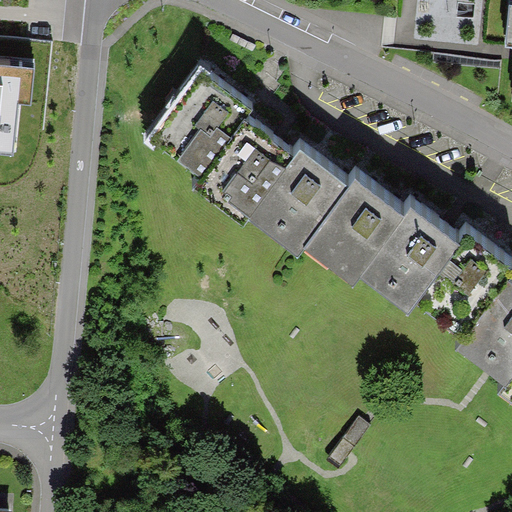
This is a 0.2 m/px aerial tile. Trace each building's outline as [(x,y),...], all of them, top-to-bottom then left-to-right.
[(511,0),(504,0),(501,46),(511,47),(511,49),(507,106),(511,106),(511,0)] [(0,148),(12,150),(18,95),(29,96),(32,61),(0,57),(0,148)] [(145,135),(199,174),(242,117),(250,105),(196,65),(145,135)] [(243,209),(287,151),(242,117),(199,174),(193,181),(238,215),(243,209)] [(302,238),(348,178),(296,139),(287,151),(243,209),(294,248),(302,238)] [(355,267),(402,205),(354,169),(348,178),(302,238),(350,274),(355,267)] [(405,304),(458,234),(407,197),(402,205),(355,267),(405,304)] [(409,299),(455,333),(511,257),(466,223),(458,234),(409,299)] [(450,339),(501,378),(511,363),(511,268),(507,265),(455,333),(450,339)] [(496,385),(511,397),(511,363),(501,378),(496,385)]
